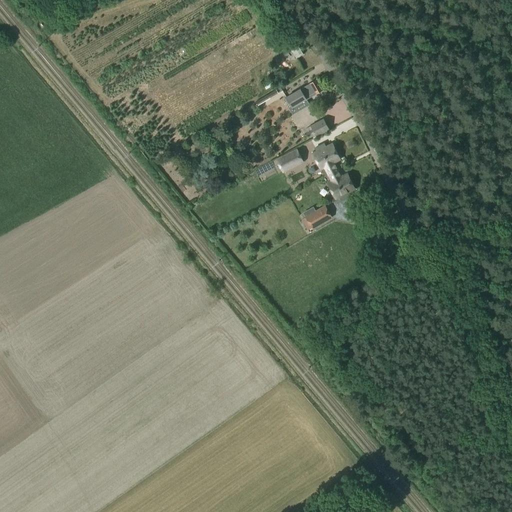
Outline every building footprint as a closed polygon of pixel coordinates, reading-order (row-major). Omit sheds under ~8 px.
[(294,42),(287,46),(296,59),(303,55),(294,42)] [(318,80),(284,99),(293,115),(304,108),(301,103),(316,94),(315,93),(323,89),(318,80)] [(274,85),(271,81),(263,85),(266,90),(274,85)] [(276,91),(248,108),(252,116),(258,112),(255,108),(278,95),(276,91)] [(281,100),(287,97),(283,91),(278,94),(281,100)] [(324,119),(308,128),(314,139),(330,130),(324,119)] [(338,138),(361,128),(358,120),(335,130),(338,138)] [(314,151),(311,153),(319,169),(322,167),(329,181),(326,183),(334,199),(337,197),(339,200),(348,196),(346,192),(353,189),(345,174),(338,177),(336,172),(337,172),(334,166),(333,167),(331,162),(338,159),(330,144),(323,147),(321,143),(313,148),(314,151)] [(294,149),(275,159),(281,172),(300,162),(294,149)] [(323,206),(304,217),(310,228),(329,217),(323,206)] [(280,223),(274,228),(278,233),(284,228),(280,223)]
